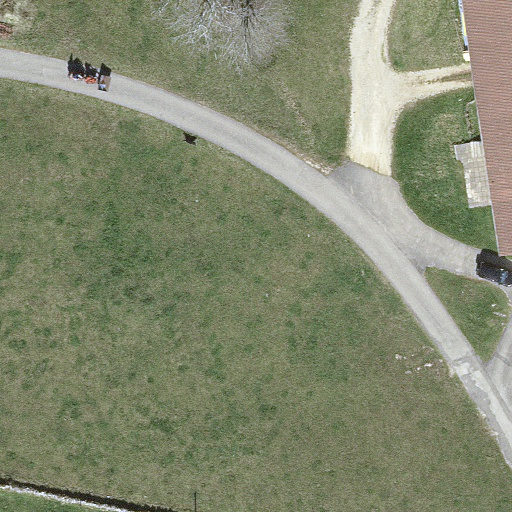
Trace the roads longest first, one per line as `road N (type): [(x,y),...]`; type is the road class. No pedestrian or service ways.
road 1 (track): [(0,60),(160,103),(267,153),(316,188),(364,225),(511,441)]
road 2 (track): [(376,0),(364,225)]
